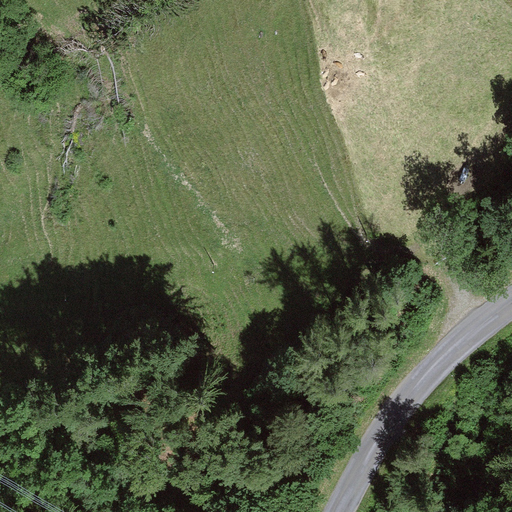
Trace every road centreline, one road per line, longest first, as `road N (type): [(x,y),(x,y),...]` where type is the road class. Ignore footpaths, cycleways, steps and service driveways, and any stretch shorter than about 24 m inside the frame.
road 1 (tertiary): [(340,511),(412,397),(511,307)]
road 2 (track): [(500,315),(442,226),(460,185),(511,123)]
